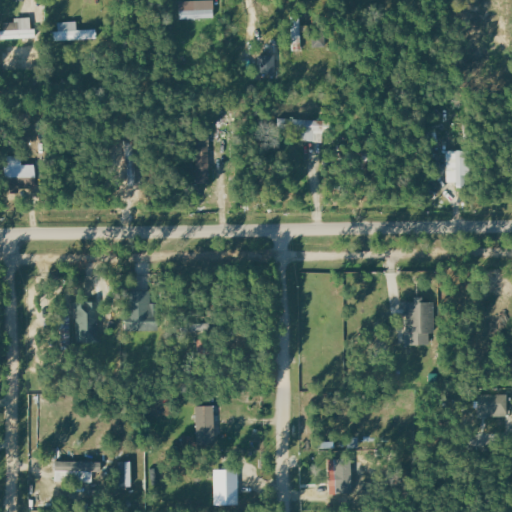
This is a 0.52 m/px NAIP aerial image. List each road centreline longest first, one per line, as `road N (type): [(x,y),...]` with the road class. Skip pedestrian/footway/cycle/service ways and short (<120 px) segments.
road 1 (tertiary): [(0,259),(511,251)]
road 2 (tertiary): [(511,223),(0,231)]
road 3 (residential): [(282,226),(286,511)]
road 4 (residential): [(11,259),(13,511)]
